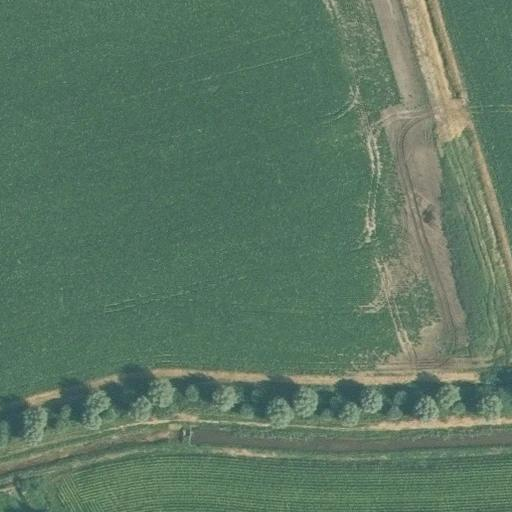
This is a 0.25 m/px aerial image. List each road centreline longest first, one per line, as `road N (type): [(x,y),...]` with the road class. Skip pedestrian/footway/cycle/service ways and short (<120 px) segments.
road 1 (track): [(511,417),(360,424),(163,417),(0,454)]
road 2 (track): [(442,131),(407,0)]
